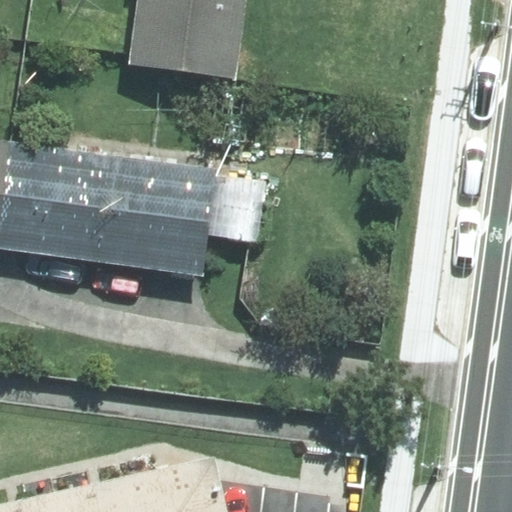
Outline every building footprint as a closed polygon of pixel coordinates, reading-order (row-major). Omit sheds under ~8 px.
[(245,0),(138,0),(130,64),(235,78),(245,0)] [(0,220),(10,143),(0,141),(0,220)] [(10,143),(0,220),(0,247),(202,274),(216,170),(10,143)] [(128,480),(135,511),(214,511),(204,463),(128,480)] [(52,496),(56,511),(135,511),(128,480),(52,496)] [(331,511),(332,489),(297,488),(295,511),(331,511)] [(0,508),(0,511),(56,511),(52,496),(0,508)]
